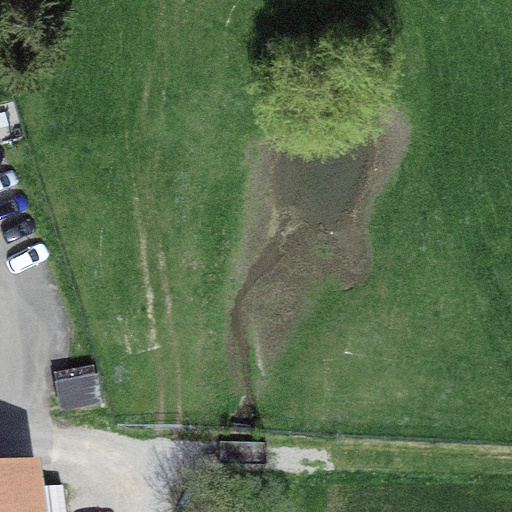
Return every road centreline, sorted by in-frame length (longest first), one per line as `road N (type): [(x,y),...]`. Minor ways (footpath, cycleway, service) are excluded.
road 1 (track): [(231,456),(511,469)]
road 2 (unclassified): [(0,452),(231,456)]
